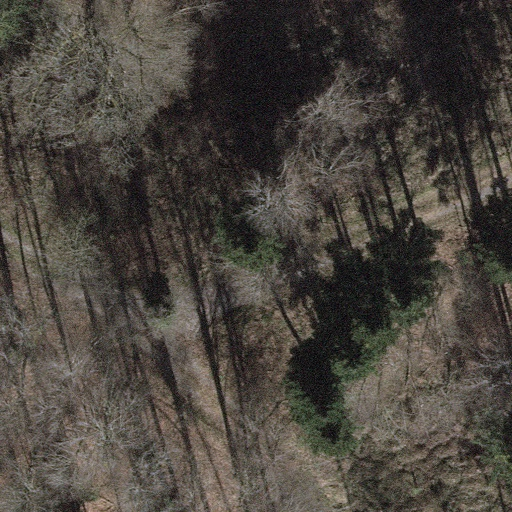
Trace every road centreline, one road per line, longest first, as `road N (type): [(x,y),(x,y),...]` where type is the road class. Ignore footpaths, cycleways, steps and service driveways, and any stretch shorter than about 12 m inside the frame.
road 1 (track): [(0,225),(127,303),(200,370),(307,511)]
road 2 (track): [(511,158),(127,303)]
